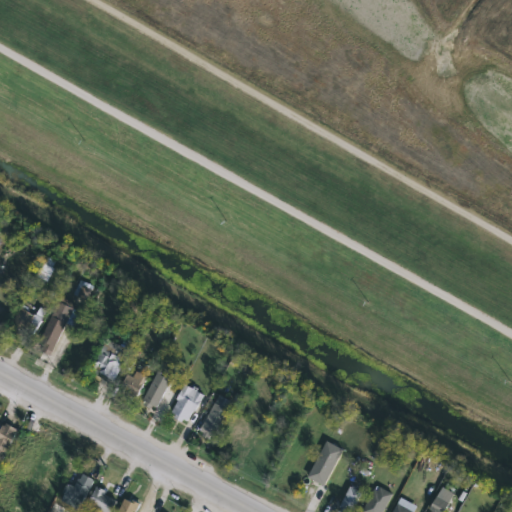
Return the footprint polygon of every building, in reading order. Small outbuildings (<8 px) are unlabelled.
[(93,285),(80,279),(73,295),(86,301),(93,285)] [(82,312),(56,367),(52,365),(49,372),(32,364),(36,357),(43,360),(45,356),(40,353),(41,350),(40,350),(44,341),(39,338),(58,300),(82,312)] [(25,310),(32,315),(35,312),(41,316),(40,319),(42,320),(32,336),(10,322),(22,304),(27,307),(25,310)] [(115,360),(106,376),(98,372),(96,375),(93,373),(94,370),(90,368),(92,364),(91,363),(102,345),(106,347),(105,350),(113,355),(112,358),(115,360)] [(134,371),(146,377),(135,397),(133,395),(131,399),(118,392),(120,389),(118,388),(126,374),(131,376),(134,371)] [(167,387),(156,407),(151,404),(148,409),(142,405),(144,401),(141,400),(153,379),(167,387)] [(184,383),(191,388),(192,385),(197,389),(196,391),(203,395),(187,421),(182,418),(180,421),(173,417),(174,414),(170,412),(177,400),(174,399),(184,383)] [(227,409),(211,437),(209,436),(207,440),(200,435),(201,432),(198,430),(209,411),(211,412),(220,395),(229,400),(225,408),(227,409)] [(4,423),(15,428),(13,432),(15,433),(0,462),(0,425),(2,425),(4,423)] [(323,437),(341,446),(323,481),(305,472),(323,437)] [(86,477),(92,480),(76,509),(60,500),(63,495),(60,493),(66,483),(72,486),(77,478),(79,479),(82,474),(86,477)] [(355,486),(354,489),(361,492),(350,511),(348,511),(346,511),(345,511),(341,511),(339,511),(340,508),(338,507),(349,486),(351,487),(352,485),(355,486)] [(115,501),(109,511),(100,511),(95,509),(93,511),(86,508),(88,505),(86,503),(95,486),(105,491),(103,495),(115,501)] [(378,486),(392,494),(381,511),(360,511),(373,489),(376,491),(378,486)] [(444,511),(453,492),(440,486),(429,509),(435,511),(444,511)] [(413,511),(391,511),(400,497),(417,506),(413,511)] [(128,501),(130,502),(131,500),(138,504),(134,511),(116,511),(123,499),(128,501)]
